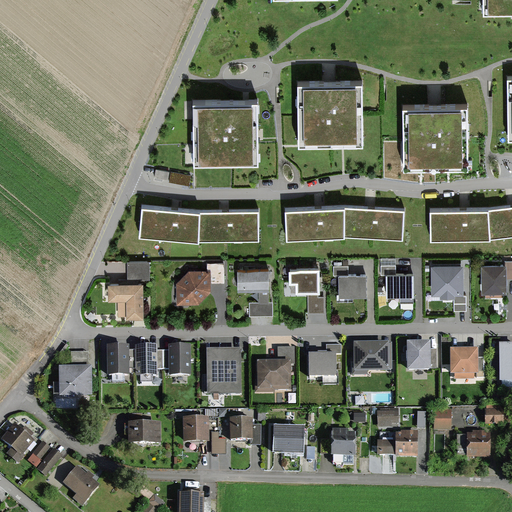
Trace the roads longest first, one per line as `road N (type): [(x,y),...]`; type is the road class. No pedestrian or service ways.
road 1 (residential): [(511,484),(139,473),(111,468),(79,448),(17,396)]
road 2 (residential): [(66,322),(82,333),(511,327)]
road 3 (residential): [(66,322),(206,0)]
